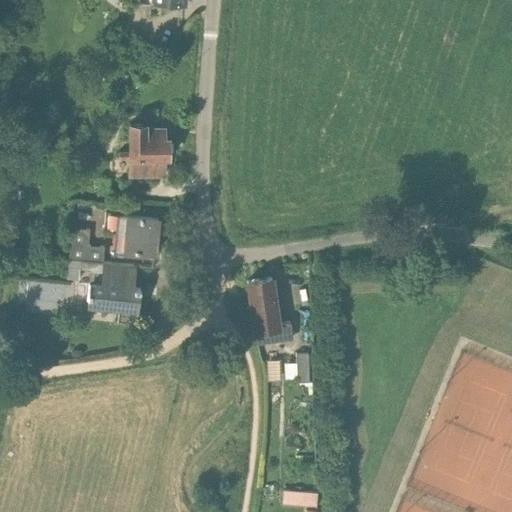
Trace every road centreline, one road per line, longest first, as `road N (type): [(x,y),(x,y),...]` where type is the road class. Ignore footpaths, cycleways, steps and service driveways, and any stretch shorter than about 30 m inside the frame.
road 1 (residential): [(511,243),(380,235),(234,260),(216,256),(206,238),(201,165),(212,0)]
road 2 (track): [(0,380),(141,358),(177,338),(203,301)]
